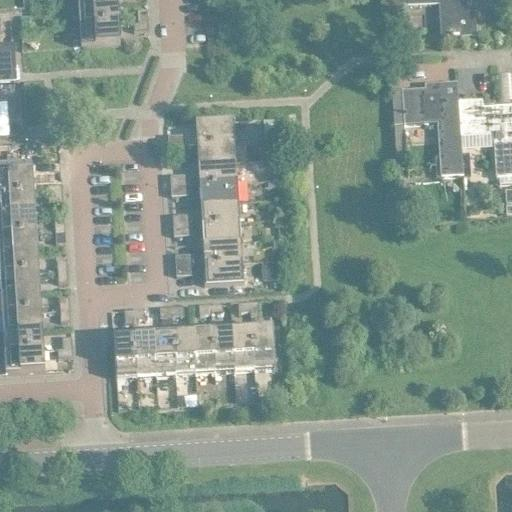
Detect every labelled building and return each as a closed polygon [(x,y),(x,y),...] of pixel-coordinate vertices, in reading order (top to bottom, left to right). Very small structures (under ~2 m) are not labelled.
[(81,0),(82,8),(120,6),(119,0),(81,0)] [(399,0),(400,9),(442,6),(444,40),(479,37),(478,13),(471,14),(470,0),(399,0)] [(82,8),(83,28),(121,25),(120,6),(82,8)] [(140,13),(141,24),(150,24),(150,12),(140,13)] [(33,16),(23,16),(24,28),(34,28),(33,16)] [(141,24),(136,24),(136,33),(151,32),(150,24),(141,24)] [(121,25),(83,28),(84,47),(83,47),(83,48),(122,46),(121,25)] [(13,47),(0,48),(0,87),(16,86),(16,88),(17,87),(15,46),(13,46),(13,47)] [(467,177),(464,138),(462,103),(461,84),(428,86),(428,91),(395,93),(397,128),(398,128),(407,127),(441,125),(444,178),(467,177)] [(511,107),(486,109),(485,102),(462,103),(464,138),(497,136),(499,179),(502,179),(511,178),(511,107)] [(278,120),(267,121),(268,135),(279,134),(278,120)] [(199,127),(200,146),(237,144),(236,124),(237,124),(237,123),(197,125),(197,127),(199,127)] [(398,128),(397,128),(399,166),(409,165),(407,127),(398,128)] [(171,138),(171,148),(188,147),(187,137),(171,138)] [(268,142),(262,143),(262,149),(268,149),(269,162),(280,161),(279,141),(268,142)] [(200,146),(201,166),(239,164),(237,144),(200,146)] [(10,146),(0,147),(0,158),(10,157),(10,146)] [(188,147),(171,148),(172,158),(188,157),(188,147)] [(0,198),(36,196),(35,175),(29,176),(28,162),(0,163),(0,198)] [(201,166),(203,186),(240,184),(239,164),(201,166)] [(173,178),(174,188),(190,187),(190,177),(173,178)] [(203,186),(204,206),(241,204),(240,184),(203,186)] [(51,195),(56,195),(65,194),(65,186),(50,187),(51,195)] [(190,187),(174,188),(174,198),(191,197),(190,187)] [(56,195),(56,207),(66,206),(65,194),(56,195)] [(0,198),(0,217),(37,216),(36,196),(0,198)] [(204,206),(205,226),(242,224),(241,204),(204,206)] [(283,206),(272,207),(273,217),(283,216),(283,206)] [(419,206),(406,207),(407,218),(420,217),(419,206)] [(0,217),(0,231),(0,238),(39,235),(37,216),(0,217)] [(176,218),(176,228),(193,227),(192,217),(176,218)] [(57,222),(58,234),(68,233),(67,221),(57,222)] [(205,226),(206,246),(244,244),(242,224),(205,226)] [(193,227),(176,228),(177,238),(193,237),(193,227)] [(68,233),(58,234),(59,246),(69,245),(68,233)] [(0,238),(2,257),(40,255),(39,235),(0,238)] [(206,246),(208,266),(245,264),(244,244),(206,246)] [(2,257),(3,277),(41,274),(40,255),(2,257)] [(178,258),(179,268),(195,267),(195,257),(178,258)] [(60,261),(61,273),(70,272),(70,261),(60,261)] [(245,264),(208,266),(209,286),(207,286),(208,287),(248,285),(247,283),(246,283),(245,264)] [(281,264),(265,265),(266,280),(282,280),(281,264)] [(195,267),(179,268),(179,278),(196,277),(195,267)] [(70,272),(61,273),(61,285),(71,285),(70,272)] [(3,277),(4,296),(42,294),(41,274),(3,277)] [(4,296),(5,316),(43,313),(42,294),(4,296)] [(62,300),(63,312),(73,311),(72,300),(62,300)] [(241,315),(253,314),(253,304),(241,305),(241,315)] [(253,314),(254,319),(262,318),(261,304),(253,304),(253,314)] [(226,306),(214,307),(214,316),(226,316),(226,306)] [(214,316),(214,307),(202,307),(202,317),(214,316)] [(186,308),(175,309),(175,319),(187,318),(186,308)] [(175,319),(175,309),(163,310),(163,320),(164,320),(175,319)] [(73,311),(63,312),(64,324),(74,324),(73,311)] [(147,311),(135,312),(136,321),(148,321),(147,311)] [(136,321),(135,312),(127,312),(128,327),(136,326),(136,321)] [(5,316),(7,335),(45,333),(43,313),(5,316)] [(275,332),(255,334),(257,372),(276,371),(278,371),(275,332)] [(7,335),(8,355),(46,352),(45,333),(7,335)] [(255,334),(235,335),(237,373),(257,372),(255,334)] [(235,335),(216,336),(218,374),(237,373),(235,335)] [(216,336),(196,337),(198,376),(218,374),(216,336)] [(196,337),(176,339),(179,377),(198,376),(196,337)] [(65,340),(66,351),(66,352),(75,351),(75,339),(65,340)] [(176,339),(157,340),(159,378),(179,377),(176,339)] [(157,340),(137,341),(140,379),(159,378),(157,340)] [(140,379),(137,341),(117,342),(119,381),(121,381),(121,380),(140,379)] [(66,352),(66,351),(61,352),(61,360),(76,359),(75,351),(66,352)] [(46,352),(8,355),(9,374),(8,374),(8,376),(47,373),(46,352)]
